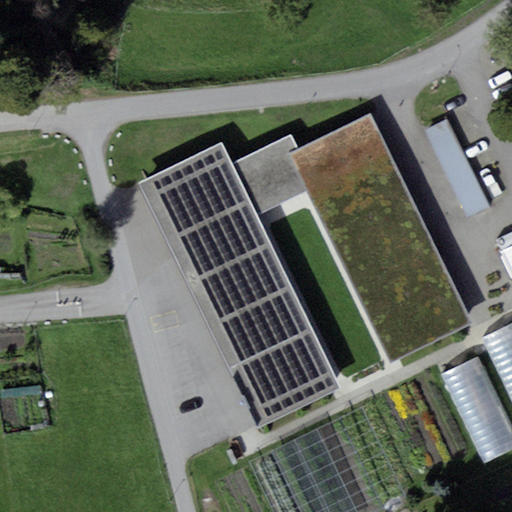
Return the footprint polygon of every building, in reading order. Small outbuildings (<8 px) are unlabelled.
[(299,148),(289,153),(308,191),(392,363),(476,322),(373,112),(299,148)] [(447,120),(425,131),(468,216),(489,205),(447,120)] [(292,134),(231,164),(257,216),(308,191),(289,153),(299,148),(292,134)] [(221,142),(137,183),(258,429),(342,388),(257,216),(231,164),(221,142)] [(511,246),(500,252),(511,276),(511,246)] [(511,323),(482,338),(511,398),(511,323)] [(511,449),(511,426),(479,357),(442,375),(484,463),(511,449)]
